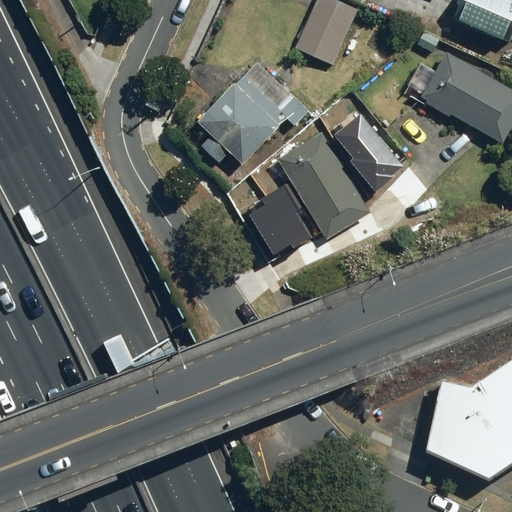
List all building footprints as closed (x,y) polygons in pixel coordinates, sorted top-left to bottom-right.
[(360,10),(338,0),(289,0),(311,10),(295,46),(334,65),(360,10)] [(511,0),(468,0),(469,0),(460,20),(498,35),(511,0)] [(511,126),(511,87),(447,50),(421,95),(502,142),(511,126)] [(283,107),(244,73),(200,122),(212,133),(202,144),(221,161),(230,150),(245,164),(287,117),(295,125),(310,108),(294,94),(283,107)] [(402,163),(361,113),(334,135),(375,185),(402,163)] [(372,212),(323,131),(279,158),(328,239),(372,212)] [(287,185),(246,209),(277,260),(317,235),(287,185)] [(511,359),(468,389),(440,384),(425,452),(489,482),(511,466),(511,359)]
